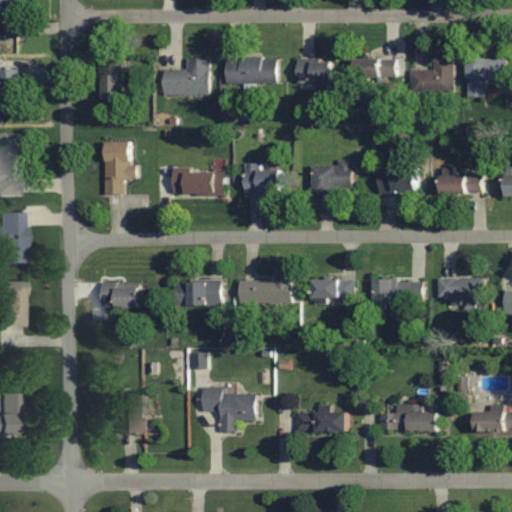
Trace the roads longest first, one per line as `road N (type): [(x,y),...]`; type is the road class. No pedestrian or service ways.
road 1 (residential): [(74,511),(66,0)]
road 2 (residential): [(511,477),(0,477)]
road 3 (residential): [(511,12),(67,12)]
road 4 (residential): [(511,233),(69,236)]
